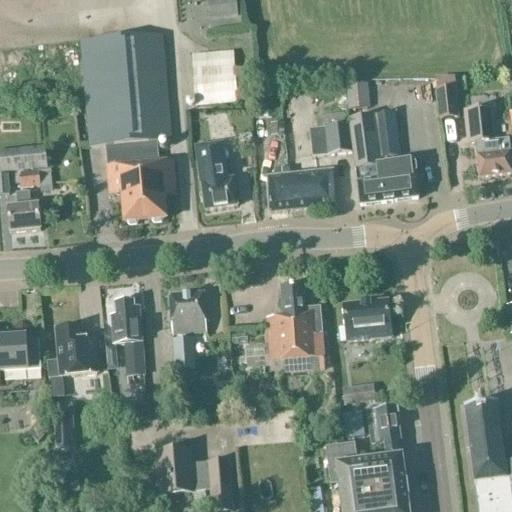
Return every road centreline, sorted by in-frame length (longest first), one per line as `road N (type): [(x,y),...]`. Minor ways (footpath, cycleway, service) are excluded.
road 1 (tertiary): [(0,272),(264,241),(408,243)]
road 2 (tertiary): [(444,511),(408,243)]
